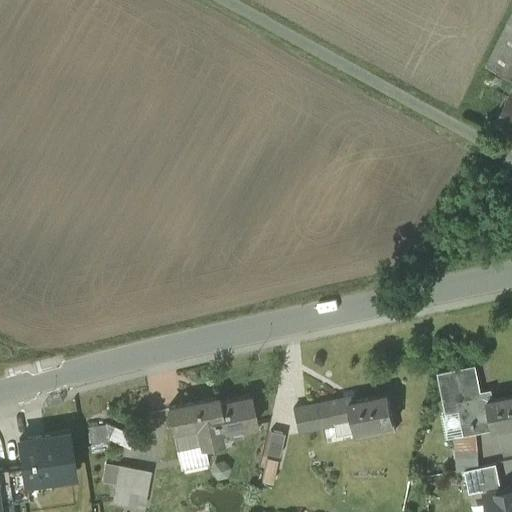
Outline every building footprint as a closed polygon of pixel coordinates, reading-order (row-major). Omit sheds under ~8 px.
[(511,16),(489,63),(511,74),(511,16)] [(511,93),(510,93),(493,127),(511,136),(511,93)] [(482,396),(476,364),(438,372),(446,412),(459,410),(464,435),(511,425),(511,395),(494,399),(493,394),(482,396)] [(356,401),(349,402),(353,419),(336,422),(338,434),(356,431),(357,438),(395,431),(388,394),(356,401)] [(217,397),(168,407),(173,429),(198,424),(202,445),(204,444),(221,441),(219,431),(256,424),(250,395),(218,402),(217,397)] [(355,396),(319,403),(324,425),(336,422),(353,419),(349,402),(356,401),(355,396)] [(319,403),(293,408),(298,430),(324,425),(319,403)] [(198,424),(173,429),(172,429),(177,450),(202,445),(198,424)] [(134,436),(115,427),(109,438),(129,447),(134,436)] [(285,433),(271,430),(266,453),(280,456),(285,433)] [(68,431),(19,439),(23,465),(25,480),(26,480),(74,472),(68,431)] [(464,435),(455,436),(457,459),(478,457),(479,457),(477,434),(464,435)] [(202,445),(177,450),(181,469),(208,463),(204,444),(202,445)] [(478,457),(457,459),(458,471),(465,470),(479,467),(478,457)] [(278,461),(267,458),(262,482),(273,484),(278,461)] [(117,485),(120,466),(106,463),(102,482),(117,485)] [(496,463),(479,467),(465,470),(470,493),(501,486),(496,463)] [(23,465),(7,467),(12,501),(12,502),(29,499),(26,480),(25,480),(23,465)] [(151,471),(120,466),(117,485),(113,501),(141,506),(143,494),(146,494),(151,471)] [(0,503),(12,501),(7,467),(0,468),(0,503)] [(511,511),(511,488),(486,494),(489,511),(511,511)]
